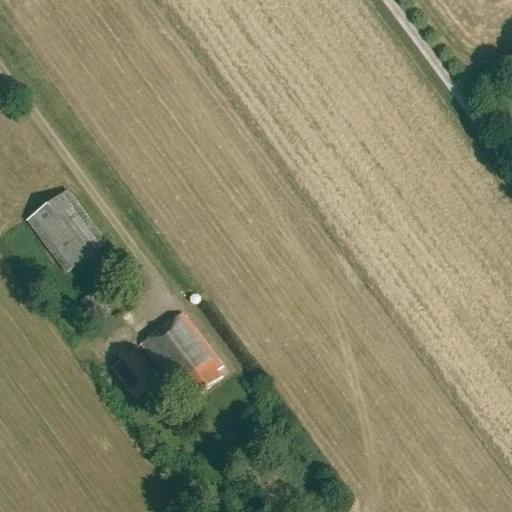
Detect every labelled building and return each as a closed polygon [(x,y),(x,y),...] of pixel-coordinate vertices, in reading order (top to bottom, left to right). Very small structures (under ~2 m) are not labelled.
[(68,275),(107,246),(68,193),(28,223),(68,275)] [(85,300),(81,303),(88,313),(102,303),(96,293),(85,300)] [(54,313),(56,318),(67,314),(65,309),(54,313)] [(185,316),(141,349),(162,378),(164,378),(174,392),(177,392),(189,407),(224,381),(220,376),(226,372),(185,316)] [(156,385),(133,355),(113,370),(136,401),(156,385)]
